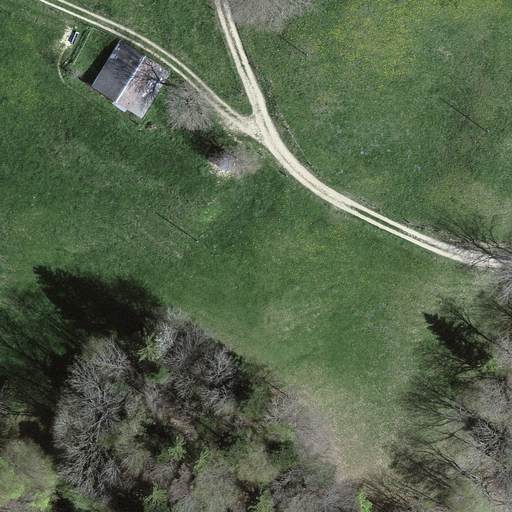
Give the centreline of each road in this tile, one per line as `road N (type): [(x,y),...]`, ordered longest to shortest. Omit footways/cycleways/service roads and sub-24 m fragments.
road 1 (track): [(511,263),(374,221),(330,195),(276,139),(229,0)]
road 2 (track): [(51,0),(193,76),(233,118),(276,139)]
